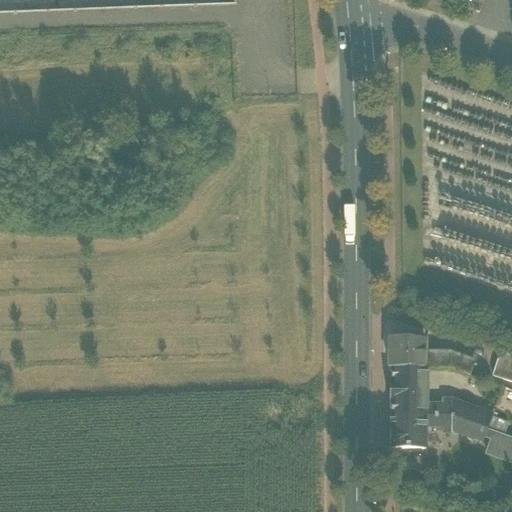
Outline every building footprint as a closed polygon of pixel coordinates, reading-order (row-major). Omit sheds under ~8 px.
[(391,372),(426,372),(426,356),(426,345),(405,345),(405,341),(390,341),(390,372),(391,372)] [(492,374),(511,380),(511,360),(498,355),(492,374)] [(450,357),(426,356),(426,372),(450,372),(450,357)] [(450,357),(450,372),(466,378),(471,364),(450,357)] [(426,387),(426,372),(391,372),(391,387),(426,387)] [(390,419),(425,419),(426,408),(426,387),(391,387),(390,387),(390,406),(390,419)] [(442,408),(426,408),(425,419),(451,419),(451,405),(452,406),(451,403),(442,403),(442,408)] [(491,420),(452,406),(451,405),(451,419),(487,432),(491,420)] [(425,451),(426,431),(425,419),(390,419),(390,432),(389,432),(389,452),(425,451)] [(484,441),(487,432),(451,419),(425,419),(426,431),(441,431),(442,436),(452,436),(452,434),(482,445),(484,441)] [(491,442),(511,448),(511,441),(487,432),(484,441),(491,443),(491,442)] [(486,457),(511,465),(511,448),(491,442),(491,443),(486,457)]
